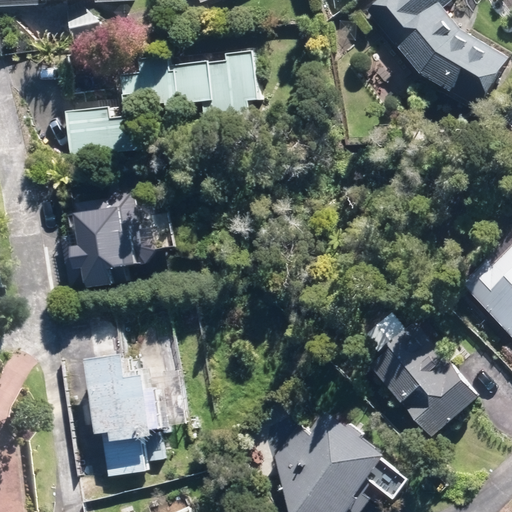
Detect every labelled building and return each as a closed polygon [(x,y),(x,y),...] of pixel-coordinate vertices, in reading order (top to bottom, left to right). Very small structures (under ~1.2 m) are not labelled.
[(388,0),(376,10),(395,34),(423,68),(486,102),(511,56),(460,29),(437,0),(388,0)] [(104,11),(75,16),(79,43),(109,38),(104,11)] [(114,111),(81,114),(85,151),(259,133),(255,94),(265,93),(262,62),(136,75),(140,118),(115,121),(114,111)] [(140,198),(88,207),(93,236),(71,239),(79,286),(125,278),(122,262),(150,257),(140,198)] [(164,220),(165,246),(182,246),(182,220),(164,220)] [(511,252),(477,286),(511,322),(511,252)] [(424,328),(385,360),(440,427),(479,395),(424,328)] [(133,356),(102,361),(117,465),(152,460),(147,429),(164,426),(156,376),(137,379),(133,356)] [(345,511),(387,452),(334,416),(294,475),(304,508),(309,511),(345,511)]
